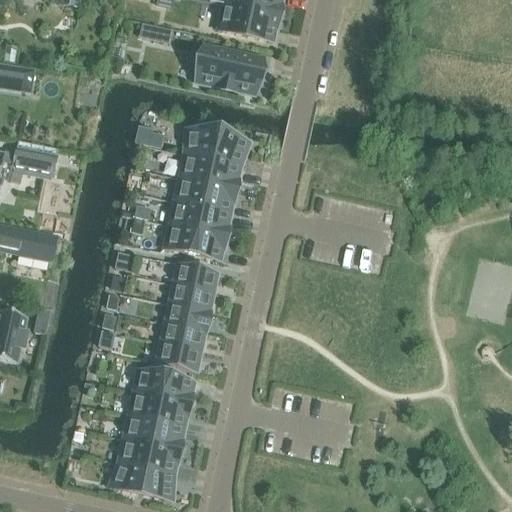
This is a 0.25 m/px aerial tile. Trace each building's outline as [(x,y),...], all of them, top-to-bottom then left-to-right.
[(173,0),(156,0),(155,11),(172,13),(173,0)] [(281,0),(224,0),(222,8),(277,20),(281,0)] [(277,20),(222,8),(217,33),(272,45),(277,20)] [(173,34),(149,28),(146,38),(170,43),(173,34)] [(262,62),(203,49),(195,86),(254,99),(262,62)] [(0,69),(0,90),(15,93),(18,73),(0,69)] [(239,171),(239,169),(241,160),(243,160),(248,146),(186,133),(185,137),(189,138),(184,159),(239,171)] [(162,139),(145,135),(142,147),(159,151),(162,139)] [(17,145),(12,171),(51,179),(57,153),(17,145)] [(239,171),(184,159),(179,183),(234,194),(238,172),(239,171)] [(234,194),(179,183),(174,206),(229,218),(234,194)] [(229,218),(174,206),(169,230),(224,241),(229,218)] [(136,211),(134,220),(146,223),(148,213),(136,211)] [(131,235),(141,237),(143,225),(134,223),(131,235)] [(56,241),(0,229),(0,253),(51,264),(56,241)] [(164,253),(219,265),(224,241),(169,230),(164,253)] [(127,262),(117,260),(115,271),(125,274),(127,262)] [(212,297),(216,277),(177,268),(173,289),(212,297)] [(123,281),(113,279),(111,291),(121,293),(123,281)] [(173,289),(169,308),(207,317),(212,297),(173,289)] [(119,301),(109,299),(107,311),(116,313),(119,301)] [(0,311),(1,307),(0,306),(0,368),(15,372),(19,357),(22,358),(26,342),(23,341),(26,326),(0,319),(0,311)] [(169,308),(164,328),(203,336),(207,317),(169,308)] [(115,320),(105,318),(102,330),(112,332),(115,320)] [(164,328),(160,347),(199,356),(203,336),(164,328)] [(111,340),(101,338),(98,350),(108,352),(111,340)] [(160,347),(156,368),(195,376),(199,356),(160,347)] [(188,409),(193,385),(138,373),(133,397),(188,409)] [(133,397),(128,420),(183,432),(188,409),(133,397)] [(128,420),(123,444),(178,456),(183,432),(128,420)] [(123,444),(118,467),(173,479),(173,478),(175,468),(178,456),(123,444)] [(118,467),(113,488),(110,487),(108,492),(171,505),(172,490),(171,481),(173,481),(173,479),(118,467)]
